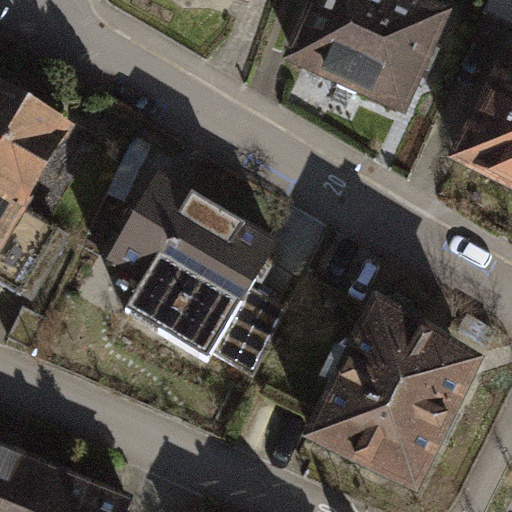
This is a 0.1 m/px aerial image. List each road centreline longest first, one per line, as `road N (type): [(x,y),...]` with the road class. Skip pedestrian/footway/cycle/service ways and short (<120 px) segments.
road 1 (residential): [(33,18),(511,299)]
road 2 (residential): [(0,376),(306,511)]
